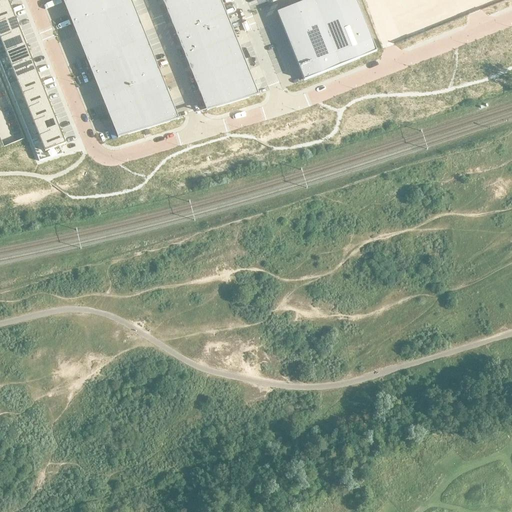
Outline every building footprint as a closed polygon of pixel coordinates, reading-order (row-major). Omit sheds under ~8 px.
[(99,0),(70,0),(64,3),(73,25),(104,12),(99,0)] [(131,0),(99,0),(104,12),(132,1),(131,0)] [(183,0),(167,0),(163,2),(167,13),(186,5),(183,0)] [(220,0),(199,0),(186,5),(195,28),(226,15),(220,0)] [(355,0),(308,0),(277,13),(304,80),(376,51),(355,0)] [(132,1),(104,12),(113,34),(140,24),(132,1)] [(9,4),(0,7),(0,23),(15,18),(9,4)] [(186,5),(167,13),(176,35),(195,28),(186,5)] [(104,12),(73,25),(81,47),(113,34),(104,12)] [(226,15),(195,28),(203,50),(235,37),(226,15)] [(15,18),(0,23),(0,40),(21,32),(15,18)] [(140,24),(113,34),(122,57),(149,46),(140,24)] [(195,28),(176,35),(185,57),(203,50),(195,28)] [(21,32),(0,40),(0,56),(26,46),(21,32)] [(273,32),(263,35),(270,58),(280,55),(273,32)] [(113,34),(81,47),(90,69),(122,57),(113,34)] [(235,37),(203,50),(208,61),(212,72),(244,60),(235,37)] [(26,46),(0,56),(0,63),(3,71),(32,60),(26,46)] [(149,46),(122,57),(131,79),(158,68),(149,46)] [(203,50),(185,57),(190,68),(208,61),(203,50)] [(122,57),(90,69),(99,92),(131,79),(122,57)] [(32,60),(3,71),(8,85),(37,73),(32,60)] [(244,60),(212,72),(225,105),(258,95),(244,60)] [(208,61),(190,68),(194,80),(212,72),(208,61)] [(158,68),(131,79),(140,101),(167,90),(158,68)] [(212,72),(194,80),(207,111),(225,105),(212,72)] [(37,73),(8,85),(14,99),(43,88),(37,73)] [(131,79),(99,92),(108,114),(140,101),(131,79)] [(43,88),(14,99),(19,113),(49,101),(43,88)] [(167,90),(140,101),(151,128),(179,119),(167,90)] [(49,101),(19,113),(25,127),(54,115),(49,101)] [(140,101),(108,114),(118,138),(151,128),(140,101)] [(54,115),(25,127),(31,141),(60,129),(54,115)] [(60,129),(31,141),(36,155),(39,161),(63,154),(60,146),(65,144),(60,129)]
